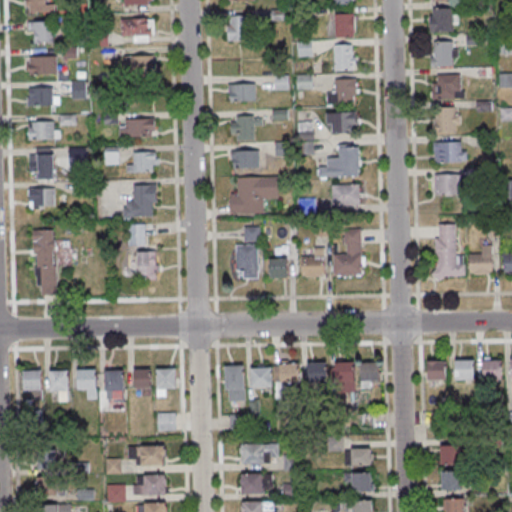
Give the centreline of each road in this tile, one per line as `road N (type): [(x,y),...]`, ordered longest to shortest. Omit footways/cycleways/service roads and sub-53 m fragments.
road 1 (residential): [(404,511),(389,0)]
road 2 (residential): [(202,511),(187,0)]
road 3 (tertiary): [(511,321),(0,329)]
